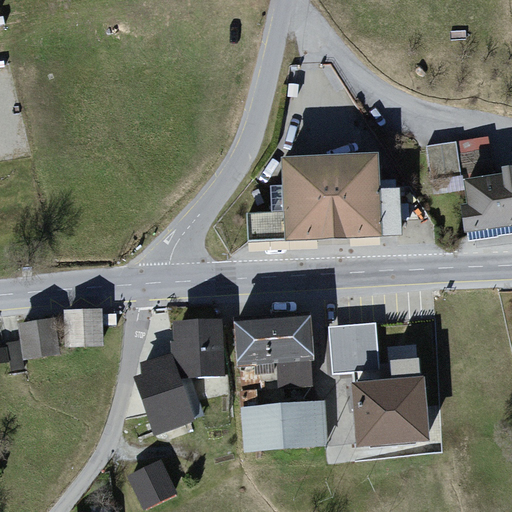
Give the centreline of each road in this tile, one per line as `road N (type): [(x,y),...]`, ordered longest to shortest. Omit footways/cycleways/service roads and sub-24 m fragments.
road 1 (residential): [(163,287),(511,266)]
road 2 (residential): [(163,287),(176,242),(243,153),(283,0)]
road 3 (residential): [(61,511),(82,488),(120,410),(138,289)]
road 4 (residential): [(0,304),(138,289)]
